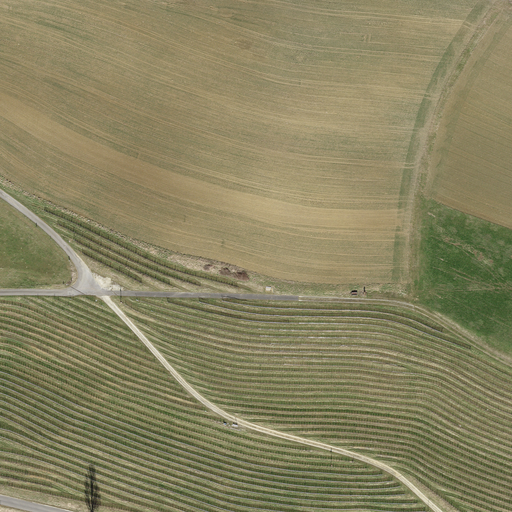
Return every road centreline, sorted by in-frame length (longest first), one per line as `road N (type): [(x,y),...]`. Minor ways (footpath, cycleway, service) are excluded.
road 1 (track): [(511,362),(407,304),(103,292)]
road 2 (track): [(103,292),(179,379),(225,415),(370,461),(440,511)]
road 3 (track): [(0,191),(83,263),(103,292)]
